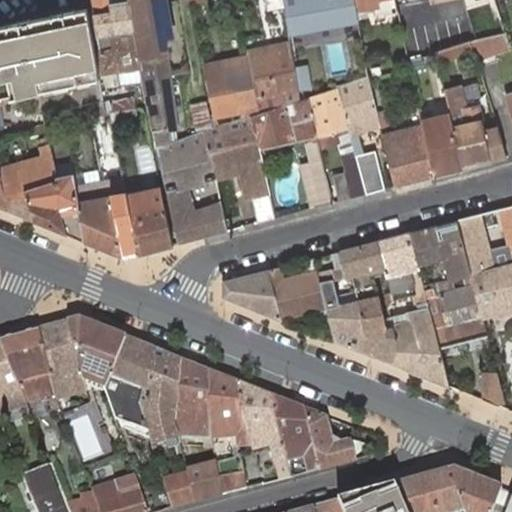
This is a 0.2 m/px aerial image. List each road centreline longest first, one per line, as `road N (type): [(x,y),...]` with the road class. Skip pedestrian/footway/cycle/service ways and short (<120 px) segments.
road 1 (residential): [(511,181),(215,259),(199,268),(171,314)]
road 2 (tertiary): [(428,414),(171,314)]
road 3 (residential): [(428,414),(415,444),(394,463),(217,511)]
road 4 (tertiary): [(171,314),(31,260)]
